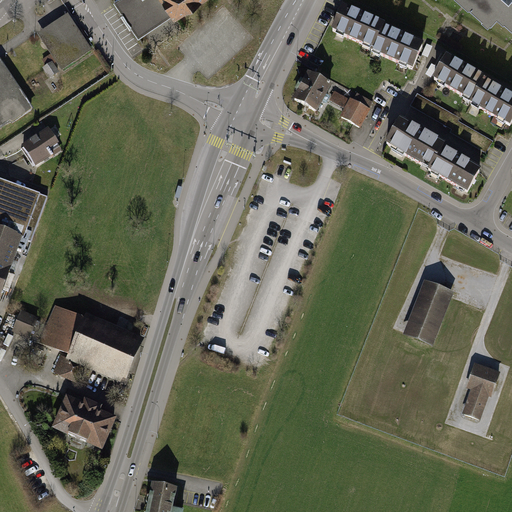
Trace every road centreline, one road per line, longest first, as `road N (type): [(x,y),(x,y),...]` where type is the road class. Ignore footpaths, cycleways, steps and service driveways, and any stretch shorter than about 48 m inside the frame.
road 1 (primary): [(110,511),(216,167),(240,114)]
road 2 (residential): [(240,114),(366,166),(476,225)]
road 3 (residential): [(0,383),(62,498),(86,511)]
road 4 (primary): [(240,114),(300,0)]
